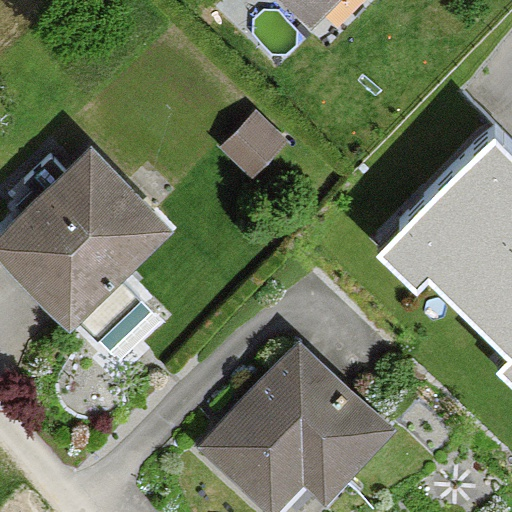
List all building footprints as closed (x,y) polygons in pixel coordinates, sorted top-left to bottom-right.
[(266,0),(300,31),(328,0),(266,0)] [(287,149),(251,117),(217,154),(253,187),(287,149)] [(511,137),(493,119),(395,220),(511,333),(511,137)] [(164,226),(80,145),(0,227),(0,276),(60,334),(164,226)] [(389,431),(295,343),(194,450),(259,511),(273,511),(297,487),(318,506),(389,431)]
